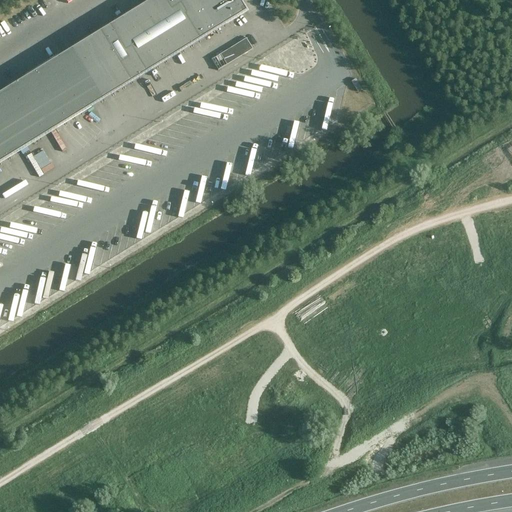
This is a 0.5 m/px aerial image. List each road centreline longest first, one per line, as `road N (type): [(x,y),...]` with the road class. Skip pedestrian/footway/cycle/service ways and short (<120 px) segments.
road 1 (track): [(0,481),(405,233),(511,200)]
road 2 (track): [(331,461),(347,459),(466,383),(495,395),(511,421)]
road 3 (track): [(274,317),(302,364),(342,398),(345,415),(329,467)]
road 4 (trunk): [(511,471),(343,511)]
